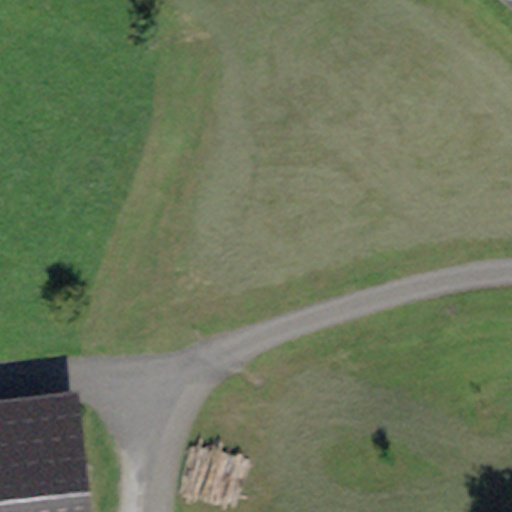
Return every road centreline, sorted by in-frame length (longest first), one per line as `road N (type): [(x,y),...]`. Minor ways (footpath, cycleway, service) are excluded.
road 1 (unclassified): [(153,511),(164,434),(200,369),(291,326),(461,280),(511,277)]
road 2 (track): [(0,385),(200,369)]
